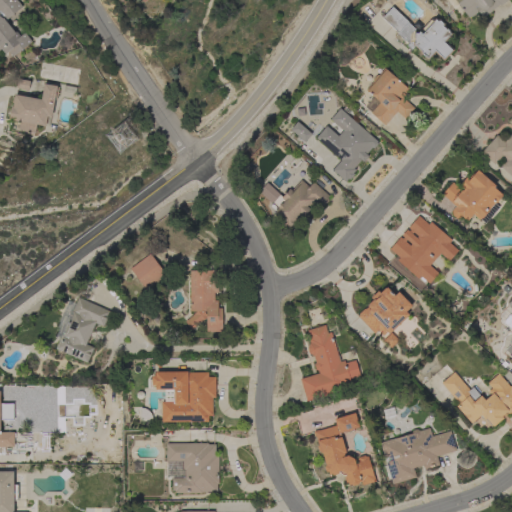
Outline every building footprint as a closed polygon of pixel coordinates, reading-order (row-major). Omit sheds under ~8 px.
[(0,0),(15,0),(21,7),(5,20),(19,37),(24,33),(31,42),(12,57),(8,51),(4,54),(0,49),(0,0)] [(508,0),(500,5),(499,4),(485,15),(481,10),(471,17),(470,16),(468,18),(453,0),(508,0)] [(397,34),(397,33),(381,18),(392,7),(408,22),(407,22),(415,29),(413,31),(414,32),(418,32),(430,19),(432,21),(435,18),(437,20),(439,19),(444,24),(443,26),(452,34),(444,42),(453,50),(443,61),(434,52),(427,60),(424,57),(422,54),(421,55),(418,52),(418,51),(414,46),(411,50),(406,46),(409,43),(405,40),(404,40),(397,34)] [(404,119),(396,112),(384,125),(370,113),(379,103),(378,103),(379,102),(365,90),(372,82),(372,80),(375,75),(378,75),(384,68),(409,90),(402,98),(413,108),(404,119)] [(40,100),(43,84),(56,86),(56,87),(58,87),(56,101),(54,100),(51,117),(47,117),(45,126),(36,125),(34,134),(33,134),(33,136),(29,135),(30,133),(27,132),(26,134),(24,134),(24,132),(18,131),(19,122),(8,120),(10,107),(12,107),(13,103),(11,103),(12,97),(13,97),(14,94),(40,100)] [(315,138),(326,126),(337,137),(343,131),(330,119),(339,109),(376,142),(376,143),(377,144),(373,149),(371,147),(365,154),(367,156),(363,162),(360,160),(353,169),(355,170),(352,173),(353,175),(349,180),(347,179),(345,182),(332,170),(340,160),(315,138)] [(511,173),(510,176),(499,167),(505,160),(501,156),(494,164),(480,153),(496,135),(504,142),(511,132),(511,126),(507,122),(511,116),(511,173)] [(311,134),(304,142),(290,130),(296,122),(311,134)] [(455,206),(441,194),(451,182),(457,187),(466,177),(468,179),(476,170),(495,186),(494,187),(501,193),(500,194),(501,195),(501,196),(502,196),(495,203),(495,202),(494,203),(498,207),(484,223),(480,219),(479,220),(472,214),(466,221),(461,216),(459,218),(455,218),(451,215),(451,211),(455,206)] [(271,202),(279,194),(282,197),(289,189),(291,191),(300,180),(308,187),(312,182),(328,196),(326,198),(328,200),(319,211),(312,205),(308,209),(309,210),(297,224),(294,222),(289,227),(286,224),(285,225),(280,221),(282,219),(274,213),(277,209),(277,208),(271,202)] [(396,260),(399,258),(389,249),(399,237),(401,239),(403,238),(401,236),(406,230),(408,231),(409,230),(407,228),(418,216),(428,225),(430,222),(451,240),(448,243),(457,251),(448,261),(439,253),(429,266),(437,273),(428,284),(425,280),(423,282),(419,279),(421,277),(420,276),(417,279),(396,260)] [(149,254),(165,275),(146,290),(129,269),(149,254)] [(189,271),(217,271),(217,293),(213,293),(214,301),(217,301),(217,309),(221,309),(221,332),(206,332),(206,317),(191,330),(184,322),(195,312),(189,312),(189,271)] [(357,316),(358,315),(358,314),(365,308),(364,307),(371,300),(369,298),(378,288),(381,291),(386,285),(394,294),(398,291),(413,306),(407,312),(408,314),(410,313),(411,314),(388,337),(386,335),(388,334),(386,332),(382,335),(377,330),(374,333),(357,316)] [(54,339),(58,330),(56,329),(58,324),(58,322),(68,301),(75,304),(78,297),(109,312),(102,327),(94,323),(85,344),(93,348),(86,363),(55,349),(58,341),(54,339)] [(511,328),(511,330),(502,322),(511,310),(511,308),(507,304),(511,299),(511,356),(505,350),(509,345),(508,341),(511,337),(511,328)] [(299,379),(318,373),(317,371),(315,370),(314,365),(315,363),(313,355),(312,356),(308,353),(306,349),(309,344),(308,340),(309,340),(307,330),(324,325),(327,333),(330,332),(337,356),(338,355),(340,361),(339,361),(339,362),(343,361),(344,363),(354,360),(359,376),(349,379),(350,383),(346,385),(347,389),(306,401),(299,379)] [(164,389),(155,390),(155,386),(151,386),(151,376),(154,376),(154,372),(187,371),(187,372),(207,372),(207,377),(215,377),(215,396),(212,396),(212,415),(208,416),(208,422),(161,422),(161,402),(164,402),(164,389)] [(456,406),(459,404),(441,383),(453,372),(469,390),(472,387),(480,396),(480,395),(485,400),(490,395),(487,391),(491,388),(487,383),(498,373),(509,386),(511,386),(511,411),(510,413),(507,413),(506,412),(505,413),(506,414),(493,427),(491,425),(491,426),(484,419),(481,419),(479,416),(471,423),(456,406)] [(0,447),(0,404),(5,404),(5,420),(0,420),(0,433),(13,432),(13,447),(0,447)] [(354,413),(359,427),(340,433),(345,453),(343,453),(344,456),(347,455),(353,458),(355,464),(358,463),(357,460),(358,457),(364,455),(365,457),(368,456),(375,481),(361,485),(360,481),(358,481),(358,483),(357,484),(353,485),(350,484),(348,485),(347,482),(345,483),(343,476),(341,475),(340,474),(339,474),(332,476),(331,474),(328,475),(327,472),(326,472),(324,466),(326,465),(322,453),(320,453),(320,451),(318,452),(317,446),(318,446),(315,437),(314,437),(313,431),(335,424),(334,419),(354,413)] [(379,443),(410,433),(412,431),(414,430),(416,429),(419,431),(429,428),(431,436),(450,431),(455,451),(436,456),(439,465),(424,469),(422,465),(413,468),(415,477),(392,484),(379,443)] [(165,461),(165,443),(207,443),(207,444),(215,444),(215,457),(218,457),(218,484),(216,484),(216,492),(201,492),(201,493),(174,493),(174,491),(171,491),(171,478),(166,478),(166,461),(165,461)] [(0,511),(0,471),(13,471),(13,485),(17,485),(17,500),(13,500),(13,511),(0,511)]
